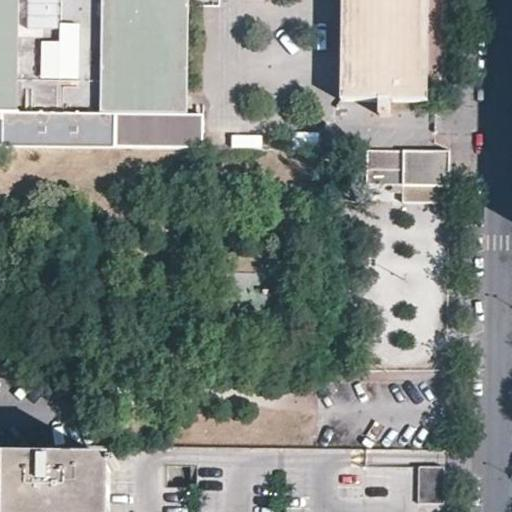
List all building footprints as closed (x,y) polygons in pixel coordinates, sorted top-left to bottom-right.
[(0,0),(0,147),(60,149),(61,113),(21,113),(21,0),(0,0)] [(195,111),(194,0),(103,0),(102,114),(61,113),(60,149),(214,149),(214,111),(195,111)] [(429,100),(429,0),(343,0),(342,100),(429,100)] [(60,43),(42,43),(42,82),(78,82),(79,24),(60,24),(60,43)] [(233,136),(232,149),(261,150),(261,137),(233,136)] [(446,148),(401,152),(401,173),(401,187),(449,189),(446,148)] [(401,152),(363,151),(363,172),(362,186),(401,187),(401,173),(401,152)] [(449,189),(401,187),(401,202),(448,203),(449,189)] [(0,511),(107,511),(108,465),(0,463),(0,511)] [(443,504),(443,469),(417,468),(417,504),(441,505),(443,504)]
